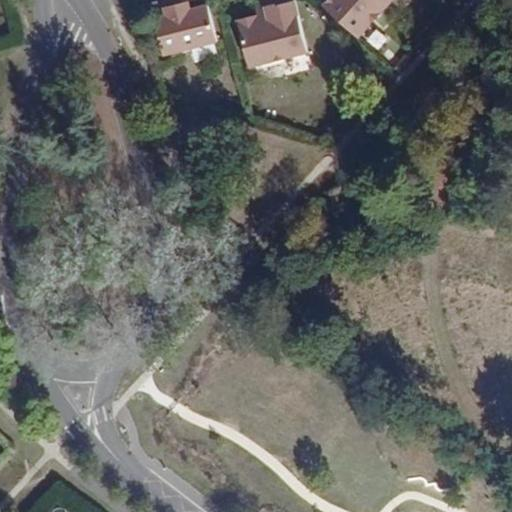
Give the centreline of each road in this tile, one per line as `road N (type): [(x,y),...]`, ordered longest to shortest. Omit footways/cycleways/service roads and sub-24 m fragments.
road 1 (residential): [(108,360),(152,294),(153,227),(115,72),(76,0)]
road 2 (residential): [(42,0),(40,65),(11,207),(12,286)]
road 3 (residential): [(31,351),(64,416),(118,463)]
